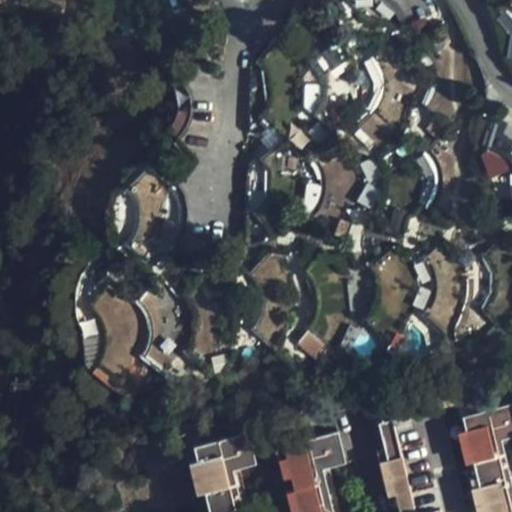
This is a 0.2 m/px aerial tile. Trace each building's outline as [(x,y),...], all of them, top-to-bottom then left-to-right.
[(193,0),(156,0),(160,5),(162,12),(162,18),(196,20),(195,8),(193,0)] [(425,0),(370,0),(372,0),(382,4),(390,9),(394,14),(400,21),(403,28),(434,21),(432,11),(428,4),(425,0)] [(511,0),(500,0),(495,16),(507,23),(511,28),(511,0)] [(423,107),(447,129),(454,123),(457,116),(461,108),(463,102),(465,95),(466,89),(466,82),(466,74),(465,67),(463,58),(460,49),(457,42),(453,35),(448,28),(423,50),(427,57),(431,63),(432,69),(434,77),(434,83),(433,91),(431,96),(428,102),(423,107)] [(414,81),(414,74),(413,65),(411,55),(410,49),(406,43),(403,37),(400,31),(373,54),(377,61),(378,70),(379,76),(378,83),(375,91),(371,99),(366,106),(388,131),(393,127),(399,119),(405,110),(409,103),(412,96),(413,89),(414,81)] [(306,113),(332,139),(339,132),(343,122),(348,113),(350,105),(352,97),(352,89),(353,80),(352,73),(351,65),(348,57),(344,48),(340,41),(336,36),(311,56),(313,60),(317,67),(318,76),(319,83),(319,91),(316,99),(311,108),(306,113)] [(256,117),(279,143),(283,137),(287,132),(291,125),(296,115),(299,104),(300,94),(301,86),(300,78),(298,68),(295,62),(291,53),(286,44),(281,40),(257,60),(261,67),(264,78),(266,84),(266,92),(264,101),(261,110),(256,117)] [(175,136),(199,162),(206,153),(210,147),(215,138),(219,131),(220,122),(222,114),(222,104),(222,94),(220,86),(217,78),(214,71),(209,65),(206,60),(180,80),(185,86),(186,94),(188,101),(188,109),(187,115),(185,122),(180,130),(175,136)] [(511,120),(508,118),(500,114),(489,145),(502,154),(511,166),(511,169),(511,120)] [(451,131),(447,129),(424,150),(429,157),(432,165),(433,172),(433,181),(431,189),(428,195),(423,203),(418,208),(439,232),(450,224),(456,216),(460,208),(464,198),(466,189),(467,181),(468,172),(466,163),(465,154),(462,149),(459,141),(454,135),(451,131)] [(406,197),(407,187),(407,177),(407,165),(405,159),(403,152),(398,145),(395,139),(391,133),(366,154),(370,160),(372,167),(375,175),(374,183),(373,193),(369,200),(365,207),(360,210),(382,236),(387,232),(393,226),(397,219),(399,213),(403,207),(406,197)] [(335,141),(332,139),(309,158),(311,162),(313,168),(315,176),(314,185),(313,193),(310,202),(305,209),(300,213),(320,239),(325,235),(331,229),(337,221),(341,214),(344,206),(346,200),(347,194),(349,186),(348,180),(348,172),(347,166),(344,156),(342,151),(338,146),(335,141)] [(282,146),(279,143),(252,164),(257,174),(259,181),(260,189),(259,197),(256,206),(251,213),(246,220),(267,245),(275,239),(280,234),(284,228),(287,222),(289,216),(291,209),(294,202),(295,194),(294,187),(295,180),(293,173),(291,167),(289,159),(286,153),(282,146)] [(203,166),(199,162),(175,185),(179,191),(182,194),(185,202),(187,210),(187,220),(185,229),(181,236),(178,244),(202,267),(207,261),(212,253),(215,245),(217,237),(219,231),(220,223),(220,214),(219,206),(217,198),(216,190),(213,184),(211,178),(207,172),(203,166)] [(163,212),(162,205),(161,198),(159,193),(157,186),(151,179),(147,172),(141,167),(120,190),(124,198),(128,204),(130,211),(131,219),(131,225),(128,234),(126,242),(120,248),(145,270),(153,262),(156,256),(159,249),(161,241),(162,229),(164,221),(163,212)] [(511,239),(510,238),(505,233),(483,257),(488,263),(496,277),(496,284),(496,293),(494,302),(487,314),(511,335),(511,239)] [(462,283),(460,275),(456,265),(452,257),(447,250),(443,244),(438,240),(417,264),(421,269),(424,274),(428,282),(429,291),(428,299),(427,306),(423,315),(420,319),(445,340),(454,326),(459,316),(461,308),(463,299),(463,291),(462,283)] [(405,293),(404,284),(401,273),(397,266),(393,261),(389,254),(385,249),(380,244),(359,268),(363,273),(368,279),(371,286),(373,293),(373,303),(371,312),(366,320),(363,325),(387,345),(395,335),(397,326),(401,318),(404,310),(405,301),(405,293)] [(345,300),(345,289),(343,280),(338,271),(334,263),(327,256),(321,251),(300,273),(304,279),(308,287),(311,295),(312,304),(311,313),(309,322),(305,329),(330,350),(336,343),(339,334),(342,327),(344,318),(345,309),(345,300)] [(291,302),(290,293),(288,286),(285,279),(281,273),(277,266),(272,261),(267,256),(245,280),(251,287),(254,293),(258,302),(258,310),(258,317),(256,325),(253,331),(249,336),(275,357),(282,345),(285,338),(288,327),(290,319),(291,311),(291,302)] [(226,311),(223,303),(219,296),(215,287),(210,280),(206,274),(201,272),(182,295),(185,299),(188,302),(191,309),(192,316),(194,325),(193,333),(191,341),(188,348),(184,352),(209,372),(217,365),(221,357),(223,349),(226,340),(226,331),(226,321),(226,311)] [(181,334),(179,323),(177,315),(174,306),(169,299),(164,292),(158,287),(151,283),(145,278),(130,306),(139,313),(143,320),(147,327),(149,335),(149,346),(147,354),(144,359),(172,376),(178,362),(181,353),(181,343),(181,334)] [(131,335),(130,328),(129,320),(125,312),(121,305),(117,298),(110,290),(102,285),(97,280),(80,309),(85,314),(90,319),(95,326),(97,334),(98,342),(98,350),(98,354),(95,362),(93,366),(121,382),(126,372),(130,361),(130,353),(131,344),(131,335)] [(386,353),(392,359),(404,344),(398,339),(386,353)] [(446,401),(474,395),(471,385),(444,390),(446,399),(446,401)] [(511,439),(511,406),(497,409),(468,416),(472,432),(479,465),(482,476),(490,511),(511,511),(511,478),(504,441),(511,439)] [(422,511),(403,424),(392,427),(387,428),(407,511),(422,511)] [(479,465),(472,432),(464,433),(471,467),(479,465)] [(208,511),(243,511),(236,476),(262,470),(255,437),(195,450),(208,511)] [(352,468),(346,438),(289,452),(302,511),(334,511),(327,475),(352,468)] [(490,511),(482,476),(474,477),(482,511),(490,511)]
